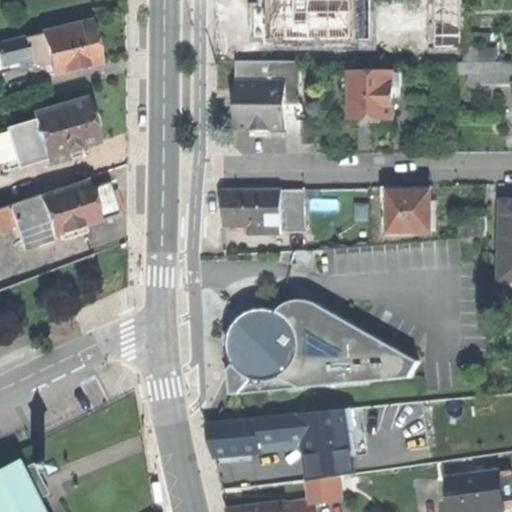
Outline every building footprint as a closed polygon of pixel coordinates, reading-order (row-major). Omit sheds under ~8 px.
[(237,43),(287,43),(286,0),(237,0),(237,7),(237,43)] [(450,62),(463,62),(463,45),(463,10),(443,10),(442,62),(450,62)] [(32,60),(31,54),(48,50),(55,77),(100,66),(95,44),(90,25),(0,46),(0,52),(3,67),(32,60)] [(481,45),(463,45),(463,62),(469,62),(481,62),(481,48),(481,45)] [(481,48),(481,62),(498,62),(498,49),(481,48)] [(287,103),(301,102),(302,59),(238,59),(237,94),(236,127),(287,128),(287,103)] [(481,88),(511,88),(511,61),(498,62),(481,62),(481,88)] [(450,76),(469,76),(469,62),(463,62),(450,62),(450,76)] [(468,88),(481,88),(481,62),(469,62),(469,76),(468,88)] [(401,86),(401,72),(351,72),(351,117),(372,118),(394,118),(394,86),(401,86)] [(81,156),(79,150),(100,143),(93,119),(88,99),(35,116),(36,121),(6,129),(6,130),(18,169),(47,161),(49,166),(81,156)] [(317,141),(317,118),(302,118),(303,141),(317,141)] [(0,155),(5,173),(18,169),(6,130),(0,132),(0,155)] [(0,229),(15,224),(23,247),(61,235),(64,242),(85,235),(83,228),(100,222),(97,213),(117,206),(113,193),(110,185),(90,192),(86,182),(0,211),(0,229)] [(282,234),(282,233),(282,190),(225,191),(225,213),(225,226),(251,226),(251,234),(282,234)] [(282,190),(282,233),(305,233),(305,190),(282,190)] [(421,192),(391,193),(391,209),(391,232),(433,231),(432,215),(438,215),(438,199),(432,199),(432,192),(421,192)] [(511,202),(504,203),(503,284),(511,284),(511,202)] [(486,217),(460,219),(461,238),(487,236),(486,217)] [(233,396),(412,378),(420,362),(412,357),(361,327),(320,305),(313,302),(305,300),(300,301),(292,302),(286,305),(282,309),(276,314),(270,313),(265,313),(259,314),(252,316),(244,321),(238,328),(235,335),(234,344),(234,349),(235,354),(238,360),(229,370),(233,396)] [(234,325),(238,328),(244,321),(240,318),(237,321),(234,325)] [(304,414),(258,418),(261,451),(262,454),(302,449),(307,482),(343,477),(355,475),(346,410),(304,414)] [(261,451),(258,418),(208,422),(213,442),(216,456),(261,451)] [(38,511),(34,502),(47,495),(43,487),(36,474),(46,469),(41,460),(19,471),(16,465),(18,464),(17,462),(0,470),(0,511),(38,511)] [(511,511),(511,469),(449,477),(453,511),(473,511),(478,511),(477,511),(511,511)] [(307,482),(309,499),(310,506),(317,505),(346,501),(343,477),(307,482)] [(158,503),(162,502),(159,482),(151,483),(153,498),(154,503),(158,503)] [(288,502),(289,511),(317,511),(317,505),(310,506),(309,499),(288,502)] [(289,511),(288,502),(288,500),(228,509),(228,511),(289,511)]
